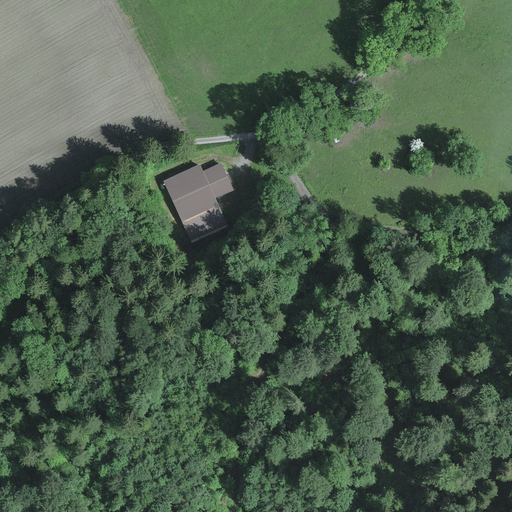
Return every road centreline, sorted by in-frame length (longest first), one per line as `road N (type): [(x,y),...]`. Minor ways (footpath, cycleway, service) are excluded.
road 1 (unclassified): [(0,246),(148,146),(303,121),(433,0)]
road 2 (track): [(234,511),(243,442),(269,355),(335,238),(269,132)]
road 3 (track): [(332,226),(438,232),(511,212)]
